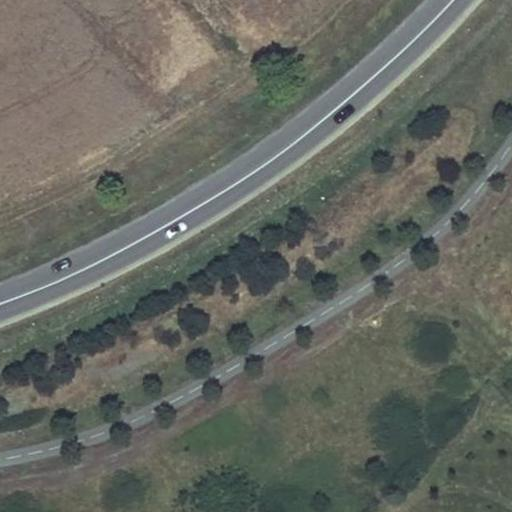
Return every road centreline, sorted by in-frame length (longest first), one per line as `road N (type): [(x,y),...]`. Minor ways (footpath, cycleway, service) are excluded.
road 1 (secondary): [(190,207),(349,99),(449,0)]
road 2 (secondary): [(59,436),(94,410),(119,375),(133,334),(134,291)]
road 3 (secondary): [(0,303),(123,249)]
